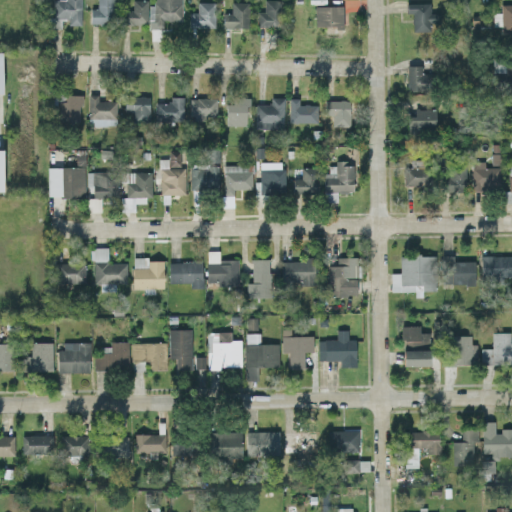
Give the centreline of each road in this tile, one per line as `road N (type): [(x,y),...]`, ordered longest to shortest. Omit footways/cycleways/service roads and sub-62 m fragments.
road 1 (residential): [(374,0),(382,511)]
road 2 (residential): [(511,396),(0,403)]
road 3 (residential): [(511,222),(54,229)]
road 4 (residential): [(375,66),(58,61)]
